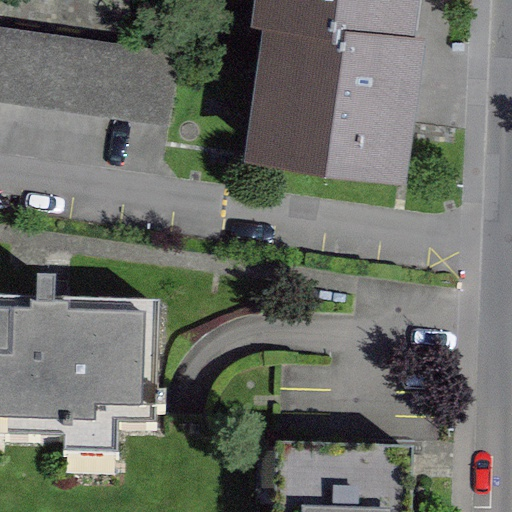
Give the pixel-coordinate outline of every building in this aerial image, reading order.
[(405,0),(266,0),(264,16),(275,17),(401,33),(405,0)] [(415,34),(401,33),(275,17),(257,150),(396,169),(415,34)] [(0,25),(0,91),(171,116),(180,51),(0,25)] [(36,303),(0,301),(0,421),(17,423),(17,441),(75,443),(75,440),(120,441),(120,430),(158,432),(158,415),(165,416),(166,401),(159,401),(162,307),(55,304),(55,286),(37,285),(36,303)] [(412,511),(415,453),(294,450),(293,493),(275,493),(274,511),(412,511)]
